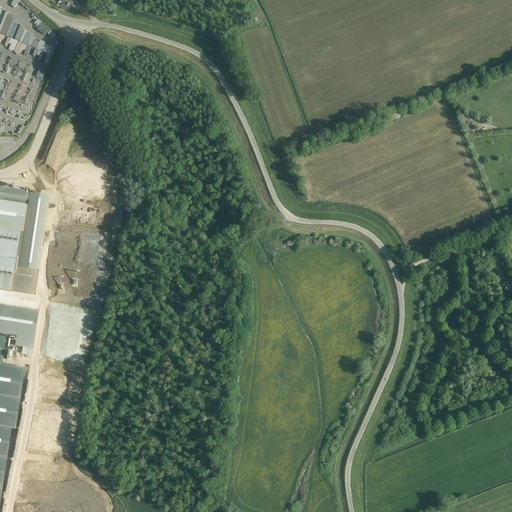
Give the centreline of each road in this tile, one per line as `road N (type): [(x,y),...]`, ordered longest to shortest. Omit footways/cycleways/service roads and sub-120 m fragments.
road 1 (tertiary): [(351,511),(350,456),(400,335),(400,295),(384,251),(361,229),(299,221),(279,207),(208,61),(160,39),(76,22)]
road 2 (unclassified): [(0,158),(29,132),(76,22)]
road 3 (unknown): [(36,360),(7,511)]
